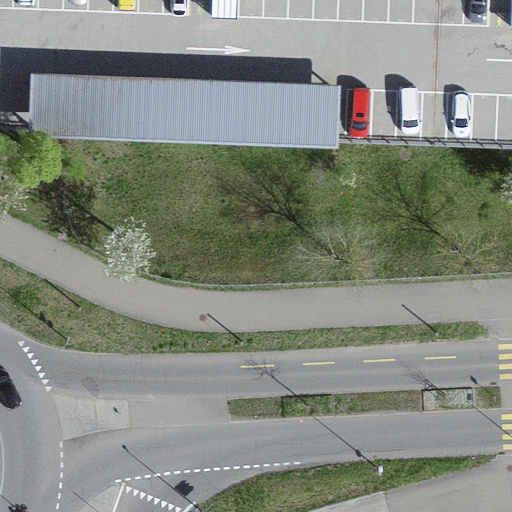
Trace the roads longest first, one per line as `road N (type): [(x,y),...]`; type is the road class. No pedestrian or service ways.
road 1 (secondary): [(511,362),(173,378),(80,373),(16,384)]
road 2 (secondary): [(190,449),(511,431)]
road 3 (secondary): [(33,484),(99,460),(190,449)]
